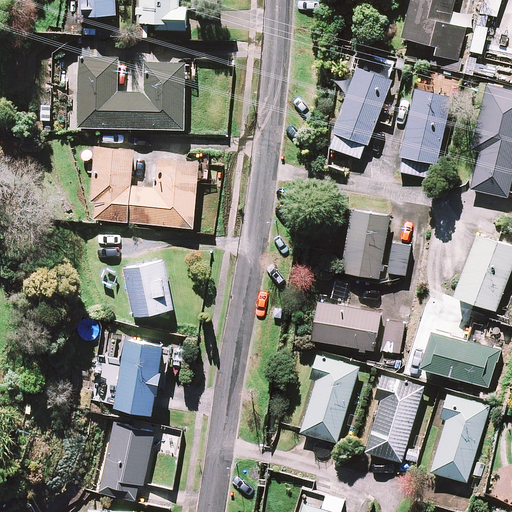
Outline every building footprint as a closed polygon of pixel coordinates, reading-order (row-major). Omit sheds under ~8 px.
[(117,16),(116,0),(78,0),(79,18),(117,16)] [(149,24),(157,25),(170,25),(169,31),(186,32),(188,9),(178,8),(178,0),(140,0),(138,37),(148,37),(149,24)] [(434,55),(460,60),(466,27),(450,23),(455,0),(413,0),(405,40),(436,46),(434,55)] [(187,131),(189,65),(147,64),(146,94),(118,93),(119,60),(81,59),(80,87),(71,87),(71,95),(80,95),(79,128),(187,131)] [(363,160),(393,80),(389,79),(394,65),(379,60),(376,68),(366,64),(364,70),(360,68),(330,147),(363,160)] [(511,182),(511,93),(488,88),(473,152),(480,153),(471,190),(508,198),(511,182)] [(398,172),(431,179),(434,164),(437,165),(452,97),(417,89),(398,172)] [(135,151),(96,147),(89,220),(194,229),(200,163),(158,159),(155,188),(132,186),(135,151)] [(387,242),(390,212),(351,208),(343,279),(380,283),(381,274),(409,277),(413,245),(387,242)] [(511,269),(511,247),(479,236),(456,297),(496,312),(511,269)] [(174,310),(166,262),(126,269),(134,318),(174,310)] [(381,315),(320,303),(313,340),(374,352),(381,315)] [(400,354),(408,310),(390,306),(382,351),(400,354)] [(500,351),(432,332),(422,369),(489,388),(500,351)] [(167,345),(127,337),(114,408),(154,416),(167,345)] [(359,369),(318,356),(312,376),(319,377),(302,433),(337,443),(359,369)] [(424,388),(383,376),(377,399),(381,400),(366,452),(403,462),(424,388)] [(445,429),(432,472),(468,482),(490,407),(458,398),(449,395),(442,418),(448,420),(445,429)] [(99,493),(137,501),(140,486),(145,487),(155,433),(113,424),(99,493)]
